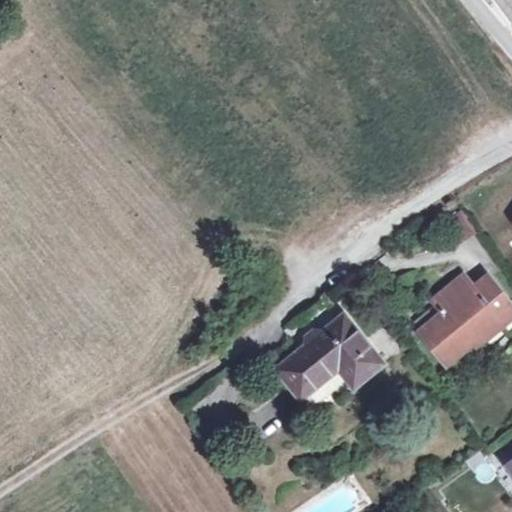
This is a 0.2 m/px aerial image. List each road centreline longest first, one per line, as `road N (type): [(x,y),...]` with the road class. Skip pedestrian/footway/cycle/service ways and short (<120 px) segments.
road 1 (track): [(277,312),(0,498)]
road 2 (residential): [(511,132),(277,312)]
